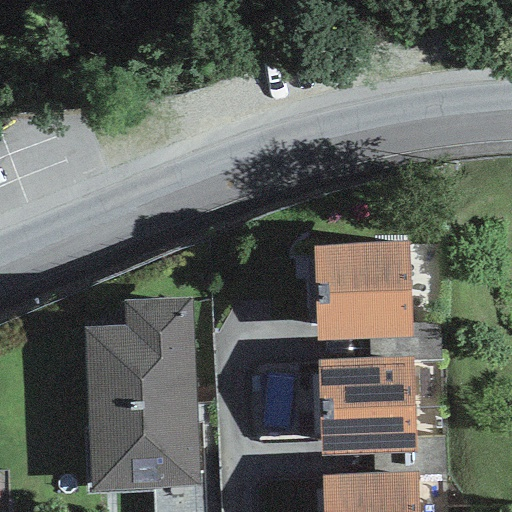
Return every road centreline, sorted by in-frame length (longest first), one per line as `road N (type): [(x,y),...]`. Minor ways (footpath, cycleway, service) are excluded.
road 1 (tertiary): [(511,105),(383,122),(0,257)]
road 2 (residential): [(221,340),(238,511)]
